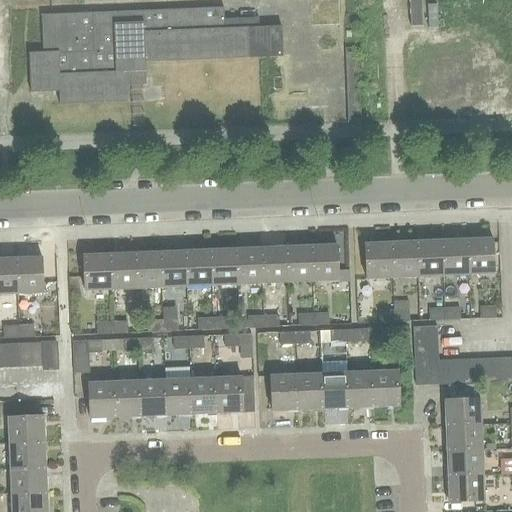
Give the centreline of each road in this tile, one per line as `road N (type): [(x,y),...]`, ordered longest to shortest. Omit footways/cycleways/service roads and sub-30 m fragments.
road 1 (tertiary): [(0,211),(511,192)]
road 2 (residential): [(416,511),(411,456),(399,448),(111,456),(87,466),(82,511)]
